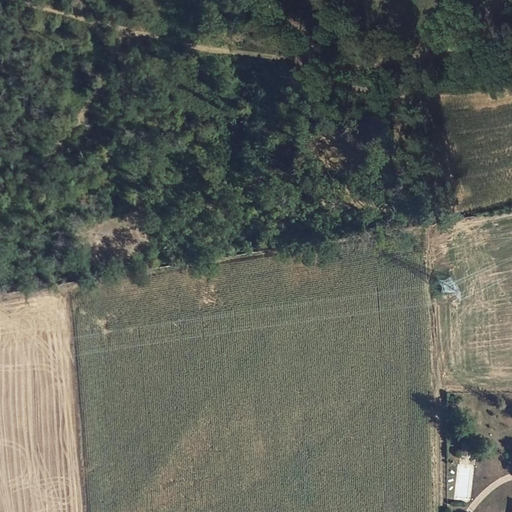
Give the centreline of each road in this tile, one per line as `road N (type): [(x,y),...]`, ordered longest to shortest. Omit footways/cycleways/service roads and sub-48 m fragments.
road 1 (track): [(496,0),(480,33),(395,58),(311,59),(129,34),(80,117),(38,164),(0,186)]
road 2 (track): [(311,59),(156,215),(80,117)]
road 3 (track): [(424,224),(438,511)]
road 4 (track): [(9,0),(129,34)]
